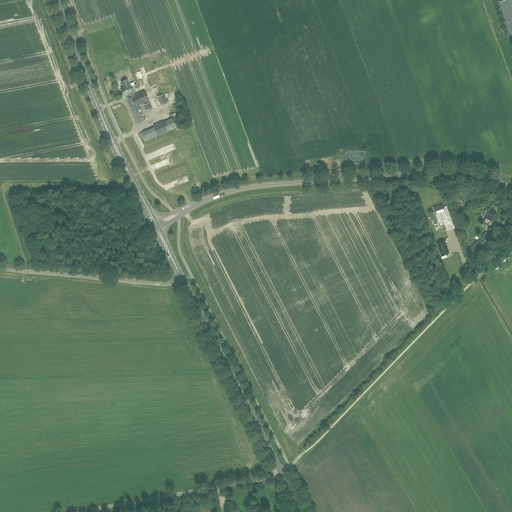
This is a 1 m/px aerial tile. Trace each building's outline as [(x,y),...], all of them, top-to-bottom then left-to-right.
[(511,0),(504,0),(499,2),(511,35),(511,34),(511,0)] [(129,84),(126,79),(120,82),(123,87),(120,88),(124,96),(126,95),(127,98),(126,98),(137,124),(145,121),(138,106),(149,101),(144,91),(135,95),(134,92),(132,92),(129,84)] [(161,105),(166,102),(163,95),(157,97),(161,105)] [(176,127),(173,119),(163,123),(163,121),(153,125),(154,127),(139,133),(142,139),(145,138),(146,140),(176,127)] [(436,215),(445,212),(442,205),(433,208),(436,215)] [(492,222),(496,217),(494,216),(495,214),(487,209),(482,216),(486,218),(483,223),(488,225),(490,221),(492,222)] [(485,232),(467,251),(474,257),(492,239),(485,232)] [(444,240),(436,243),(441,256),(449,253),(444,240)]
